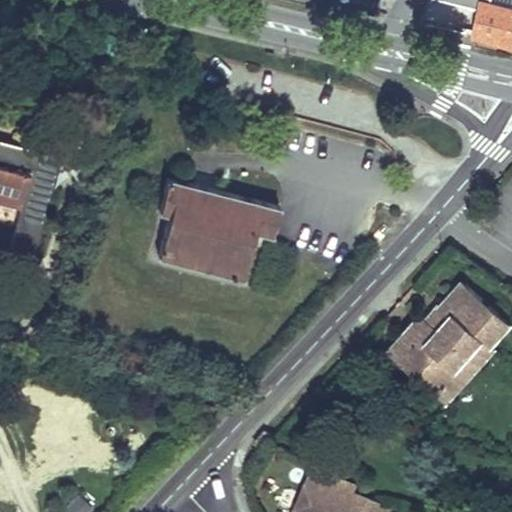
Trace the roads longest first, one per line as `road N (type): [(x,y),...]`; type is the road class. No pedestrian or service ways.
road 1 (residential): [(439,210),(180,487)]
road 2 (primary): [(345,45),(158,0)]
road 3 (residential): [(345,45),(462,115),(491,151)]
road 4 (primary): [(511,81),(345,45)]
